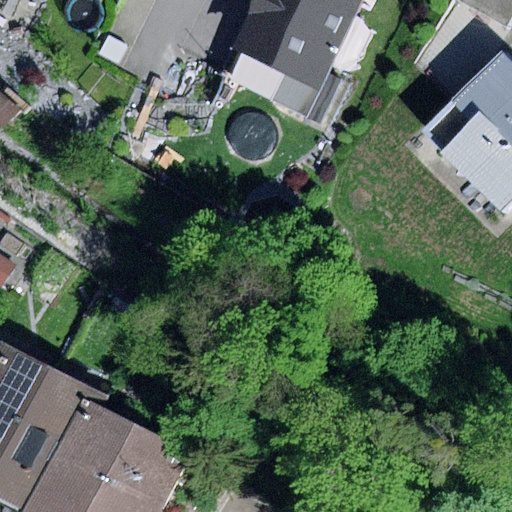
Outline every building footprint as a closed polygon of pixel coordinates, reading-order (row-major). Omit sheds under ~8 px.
[(365,0),(258,0),(235,49),(322,90),(365,0)] [(511,20),(511,0),(455,0),(508,28),(511,20)] [(511,62),(504,54),(424,131),(503,211),(511,201),(511,62)] [(0,255),(0,287),(1,289),(17,267),(0,255)] [(7,346),(0,359),(0,472),(52,370),(7,346)] [(95,391),(52,370),(0,472),(0,489),(36,507),(90,401),(95,391)] [(36,507),(33,511),(96,511),(140,426),(90,401),(36,507)] [(158,511),(189,452),(140,426),(96,511),(158,511)]
